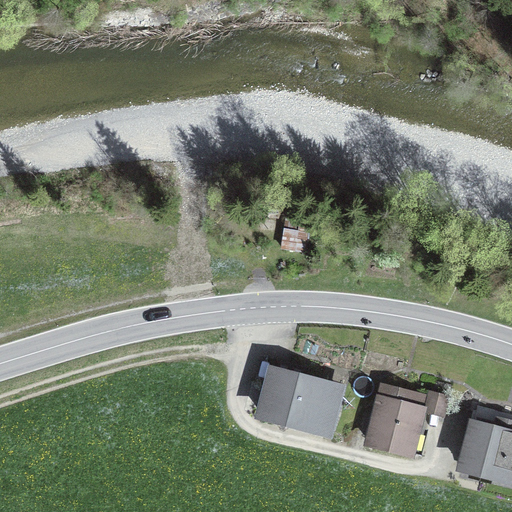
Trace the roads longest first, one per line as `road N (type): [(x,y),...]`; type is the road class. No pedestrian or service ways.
road 1 (secondary): [(511,344),(378,312),(258,307),(115,330),(0,365)]
road 2 (track): [(0,403),(153,355),(197,349),(244,356)]
